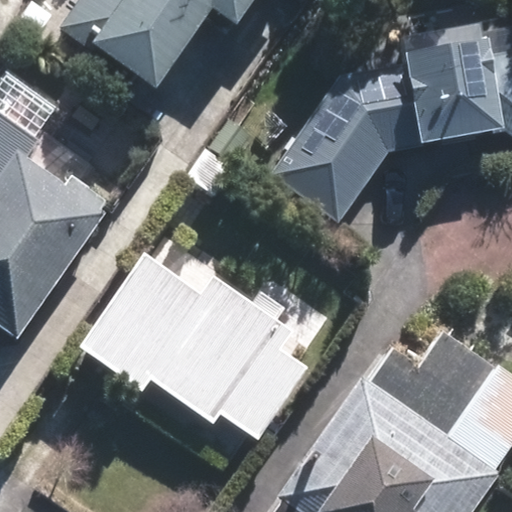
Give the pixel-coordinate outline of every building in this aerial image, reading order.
[(74,0),(46,40),(139,104),(195,23),(219,40),(247,0),(74,0)] [(511,52),(479,56),(477,42),(391,55),(393,67),(331,76),(262,175),(332,226),(385,151),(456,140),(498,134),(511,143),(511,52)] [(0,126),(0,338),(11,345),(99,217),(96,215),(101,208),(62,181),(57,188),(20,163),(31,148),(0,126)] [(232,159),(204,141),(187,166),(215,186),(232,159)] [(128,270),(65,359),(131,404),(139,392),(203,436),(210,426),(249,453),(300,380),(272,361),(284,343),(200,285),(189,302),(132,263),(128,270)] [(487,477),(511,441),(511,387),(488,371),(438,442),(352,383),(267,506),(271,509),(268,511),(470,511),(492,480),(487,477)]
